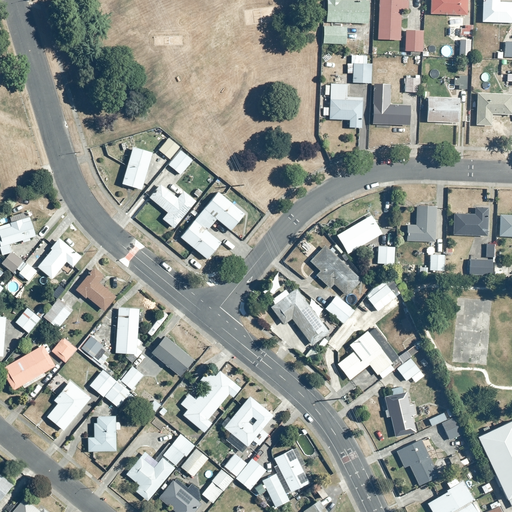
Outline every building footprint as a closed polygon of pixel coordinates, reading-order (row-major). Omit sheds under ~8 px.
[(325,0),(325,22),(368,23),(368,0),(325,0)] [(377,0),(377,4),(377,40),(400,40),(401,12),(408,12),(408,0),(377,0)] [(467,0),(430,0),(430,14),(466,16),(467,0)] [(498,0),(482,0),(482,22),(511,22),(511,2),(499,2),(498,0)] [(346,27),(323,26),(323,44),(345,44),(346,27)] [(460,29),(448,28),(447,37),(459,38),(460,29)] [(423,32),(406,31),(405,51),(422,52),(423,32)] [(470,40),(460,40),(459,55),(469,55),(470,40)] [(344,64),(352,64),(351,82),(370,84),(371,65),(365,64),(365,57),(344,55),(344,64)] [(419,77),(404,78),(405,92),(419,91),(419,77)] [(467,77),(454,77),(453,86),(458,86),(458,89),(467,89),(467,77)] [(322,116),(330,116),(330,119),(349,120),(349,128),(361,128),(362,99),(346,98),(347,85),(325,84),(324,94),(330,94),(330,108),(322,107),(322,116)] [(511,94),(477,93),(475,125),(491,126),(492,115),(511,115),(511,94)] [(460,96),(451,96),(451,101),(428,99),(427,122),(459,123),(460,96)] [(410,125),(410,105),(374,104),(373,124),(410,125)] [(179,147),(168,138),(158,150),(169,159),(179,147)] [(152,153),(132,147),(122,184),(141,190),(152,153)] [(192,160),(180,150),(168,165),(180,175),(192,160)] [(177,198),(158,183),(147,197),(167,213),(162,219),(173,228),(195,201),(183,191),(177,198)] [(244,214),(217,192),(179,237),(207,259),(220,243),(206,231),(216,219),(230,231),(244,214)] [(417,205),(416,222),(406,221),(405,230),(405,240),(434,242),(436,206),(417,205)] [(487,208),(475,207),(475,214),(454,213),(453,234),(486,236),(487,208)] [(381,234),(370,215),(336,235),(347,254),(381,234)] [(511,215),(499,215),(499,236),(511,236),(511,215)] [(9,245),(21,241),(22,244),(31,241),(30,238),(35,237),(29,216),(0,225),(0,248),(2,255),(11,252),(9,245)] [(80,257),(59,239),(36,267),(51,279),(65,262),(72,267),(80,257)] [(361,280),(324,245),(309,261),(319,271),(316,275),(329,288),(333,284),(345,296),(361,280)] [(393,270),(393,264),(394,246),(377,246),(376,263),(381,264),(381,269),(393,270)] [(494,247),(486,246),(485,256),(493,257),(494,247)] [(443,255),(429,253),(428,270),(441,271),(443,255)] [(23,261),(15,254),(7,256),(1,263),(12,273),(23,261)] [(492,259),(469,258),(468,274),(492,275),(492,259)] [(36,271),(26,263),(18,274),(28,281),(36,271)] [(103,276),(93,268),(76,289),(103,311),(115,297),(98,283),(103,276)] [(377,312),(381,309),(385,314),(393,308),(388,303),(395,296),(383,283),(381,284),(365,298),(377,312)] [(312,346),(315,344),(319,349),(328,342),(324,337),(328,334),(306,305),(308,304),(295,287),(287,294),(284,290),(271,300),(274,305),(270,308),(283,325),(291,319),(312,346)] [(354,310),(335,295),(324,309),(333,316),(329,322),(338,329),(343,324),(354,310)] [(70,312),(56,301),(44,317),(58,327),(70,312)] [(136,339),(139,309),(118,307),(115,353),(131,354),(137,358),(146,346),(136,339)] [(39,319),(26,308),(14,322),(27,333),(39,319)] [(150,336),(167,315),(161,311),(145,331),(150,336)] [(412,327),(407,317),(399,322),(404,331),(412,327)] [(395,368),(380,349),(377,344),(385,338),(376,326),(368,332),(367,331),(349,345),(354,351),(353,352),(337,364),(349,380),(369,365),(377,376),(379,375),(381,379),(395,368)] [(111,353),(88,334),(78,347),(86,353),(101,365),(111,353)] [(194,360),(166,335),(151,352),(179,377),(194,360)] [(76,349),(62,337),(51,351),(64,362),(76,349)] [(54,366),(42,345),(0,369),(13,391),(23,385),(24,387),(43,376),(41,374),(54,366)] [(317,353),(311,348),(304,356),(311,362),(317,353)] [(423,376),(410,358),(396,369),(406,381),(410,377),(415,383),(423,376)] [(143,375),(131,365),(119,380),(131,389),(143,375)] [(103,397),(116,381),(101,369),(89,386),(103,397)] [(240,389),(218,371),(211,380),(205,375),(197,384),(203,390),(195,400),(188,394),(180,404),(187,410),(182,415),(203,432),(211,423),(206,420),(228,394),(232,398),(240,389)] [(90,398),(69,381),(53,400),(58,404),(47,417),(63,431),(90,398)] [(116,381),(103,397),(118,408),(126,397),(131,401),(135,396),(116,381)] [(415,433),(404,386),(394,389),(396,394),(384,397),(388,417),(390,416),(394,437),(415,433)] [(228,431),(222,437),(241,453),(252,440),(259,446),(268,435),(261,429),(272,416),(249,396),(223,427),(228,431)] [(161,403),(152,397),(145,405),(154,412),(161,403)] [(451,407),(446,410),(450,419),(441,422),(449,440),(463,434),(451,407)] [(511,498),(511,412),(469,433),(502,503),(511,498)] [(98,423),(94,423),(94,438),(88,438),(88,451),(115,451),(115,417),(98,417),(98,423)] [(179,433),(161,455),(177,467),(194,445),(179,433)] [(438,476),(420,440),(396,452),(404,468),(408,465),(418,486),(438,476)] [(475,461),(466,440),(453,446),(446,449),(455,470),(475,461)] [(270,510),(275,508),(290,500),(288,494),(290,493),(309,483),(299,465),(303,463),(294,447),(273,458),(276,465),(272,467),(275,473),(261,480),(262,482),(254,487),(261,500),(270,510)] [(208,459),(195,449),(180,467),(192,478),(208,459)] [(157,463),(143,452),(125,474),(139,486),(135,491),(147,501),(174,468),(161,457),(157,463)] [(223,466),(235,476),(245,463),(233,453),(223,466)] [(252,459),(236,479),(249,490),(265,470),(252,459)] [(222,491),(233,479),(222,470),(213,481),(211,482),(201,493),(212,503),(222,491)] [(0,499),(12,486),(0,475),(0,499)] [(478,511),(480,511),(473,499),(463,482),(459,484),(455,477),(445,483),(449,490),(427,503),(431,511),(478,511)] [(194,511),(201,504),(173,481),(158,498),(175,511),(174,511),(194,511)] [(488,482),(480,486),(485,494),(492,489),(488,482)] [(239,495),(232,503),(240,510),(247,502),(239,495)] [(327,511),(318,499),(302,510),(302,511),(327,511)] [(36,503),(32,508),(22,500),(11,511),(46,511),(44,509),(36,503)]
